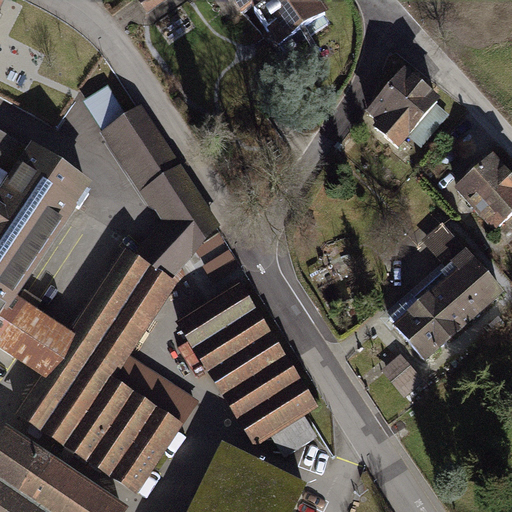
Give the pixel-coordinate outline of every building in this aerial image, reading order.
[(139,0),(148,12),(166,0),(139,0)] [(315,0),(233,0),(244,16),(258,7),(286,51),(331,23),(315,0)] [(0,1),(0,38),(15,8),(0,1)] [(403,78),(369,118),(379,127),(374,132),(396,151),(436,106),(403,78)] [(88,116),(102,139),(140,112),(126,92),(88,116)] [(131,257),(174,285),(197,261),(219,237),(140,112),(102,139),(161,226),(131,257)] [(0,358),(1,356),(42,383),(72,337),(38,316),(43,307),(28,296),(96,192),(0,135),(0,358)] [(457,196),(493,235),(511,217),(511,186),(492,164),(457,196)] [(456,284),(400,331),(432,369),(511,302),(511,300),(449,225),(425,246),(456,284)] [(234,250),(204,264),(211,280),(242,266),(234,250)] [(17,422),(137,501),(201,405),(134,360),(180,289),(174,285),(131,257),(126,254),(72,337),(42,383),(17,422)] [(218,281),(224,291),(245,278),(239,268),(218,281)] [(179,330),(257,453),(274,442),(286,460),(318,440),(308,423),(321,414),(243,290),(179,330)] [(383,368),(404,396),(422,383),(401,355),(383,368)] [(125,511),(9,435),(0,447),(0,511),(125,511)] [(300,511),(311,492),(223,450),(192,511),(300,511)]
